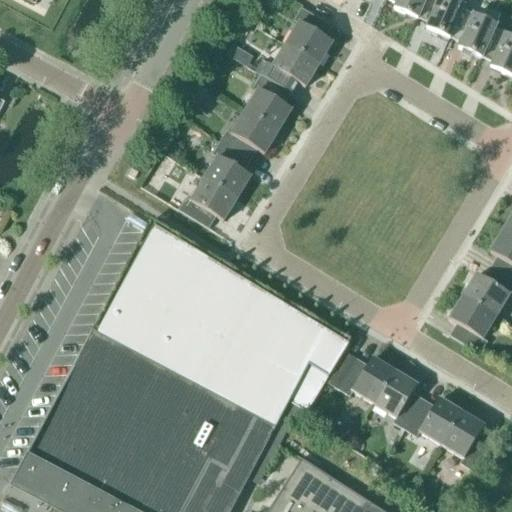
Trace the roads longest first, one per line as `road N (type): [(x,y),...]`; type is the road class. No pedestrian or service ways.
road 1 (residential): [(397,337),(248,249),(359,67)]
road 2 (unclassified): [(125,117),(66,198),(0,330)]
road 3 (residential): [(397,337),(506,155)]
road 4 (residential): [(359,67),(506,155)]
road 5 (residential): [(125,117),(0,56)]
road 6 (unclassified): [(189,0),(125,117)]
road 7 (residential): [(506,405),(397,337)]
